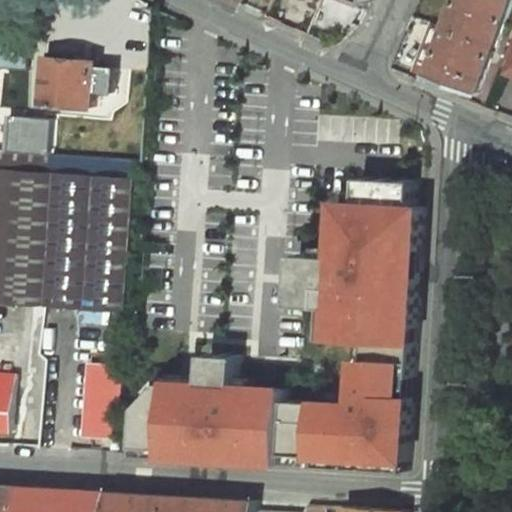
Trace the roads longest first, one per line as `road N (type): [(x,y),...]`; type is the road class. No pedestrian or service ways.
road 1 (unclassified): [(428,496),(0,465)]
road 2 (unclassified): [(433,425),(456,120)]
road 3 (unclassified): [(361,77),(198,0)]
